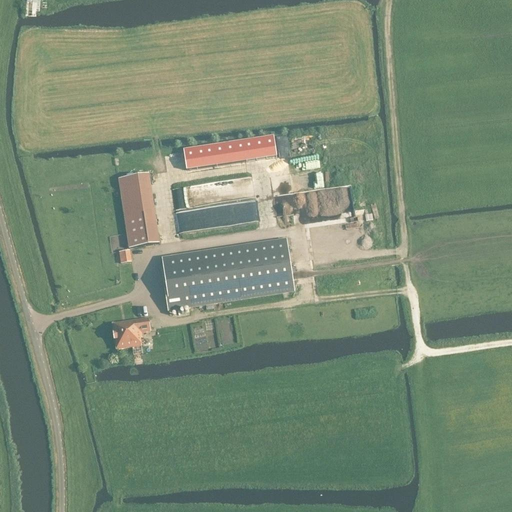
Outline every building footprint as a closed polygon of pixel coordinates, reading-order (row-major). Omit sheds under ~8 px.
[(26,16),(36,16),(36,13),(36,1),(26,1),(26,13),(26,16)] [(183,151),(186,171),(277,157),(274,137),(183,151)] [(119,180),(129,249),(159,245),(148,175),(119,180)] [(233,216),(260,213),(259,195),(188,202),(190,222),(233,217),(233,216)] [(287,242),(162,260),(166,289),(164,290),(167,310),(294,292),(287,242)] [(128,251),(120,252),(121,264),(130,263),(128,251)] [(141,333),(151,332),(149,319),(113,324),(114,333),(113,333),(115,341),(116,350),(142,346),(140,339),(142,339),(141,333)]
